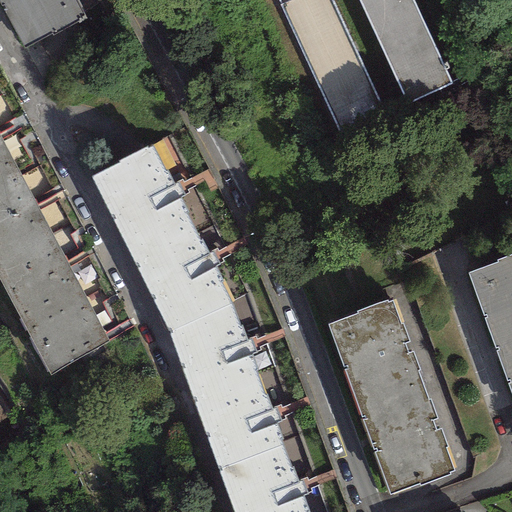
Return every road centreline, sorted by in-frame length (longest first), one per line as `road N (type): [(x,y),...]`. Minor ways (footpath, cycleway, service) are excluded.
road 1 (unclassified): [(140,0),(278,253),(373,511)]
road 2 (residential): [(0,42),(111,248),(196,448)]
